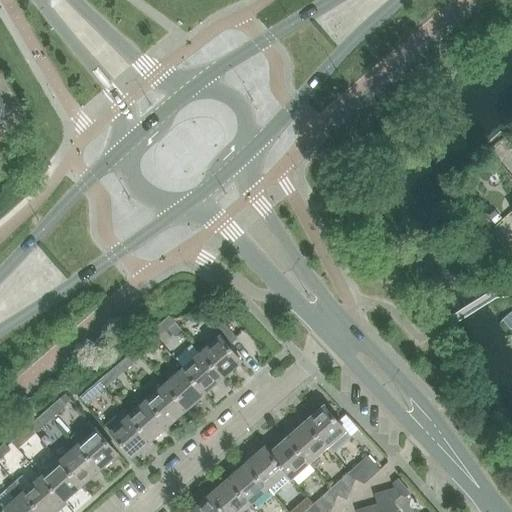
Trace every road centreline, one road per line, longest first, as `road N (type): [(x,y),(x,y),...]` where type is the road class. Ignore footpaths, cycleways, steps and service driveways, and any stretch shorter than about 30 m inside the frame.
road 1 (residential): [(131,511),(340,336)]
road 2 (residential): [(510,511),(340,336)]
road 3 (secondary): [(236,161),(405,0)]
road 4 (secondary): [(0,336),(178,210)]
road 5 (residential): [(340,336),(218,180)]
road 6 (secondary): [(137,134),(0,272)]
road 7 (secondary): [(325,0),(194,87)]
road 8 (residential): [(158,115),(56,0)]
